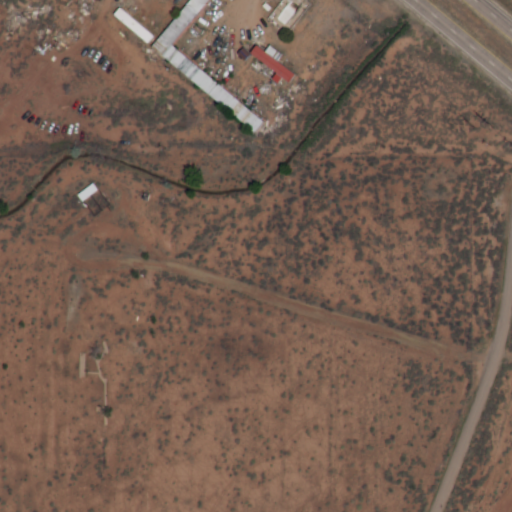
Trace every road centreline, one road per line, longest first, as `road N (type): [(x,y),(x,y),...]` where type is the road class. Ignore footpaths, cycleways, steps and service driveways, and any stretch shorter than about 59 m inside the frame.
road 1 (residential): [(435,511),(507,317),(511,283)]
road 2 (secondary): [(414,0),(511,81)]
